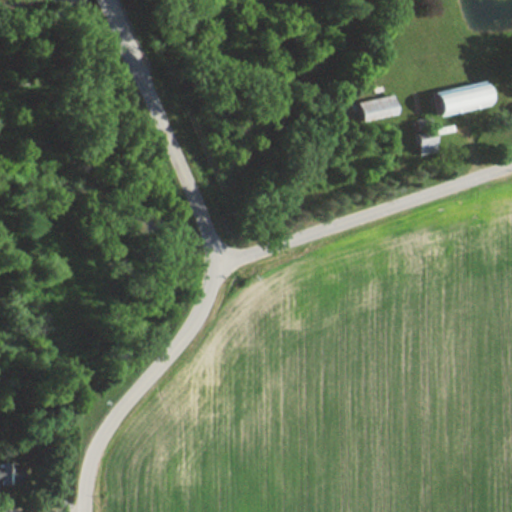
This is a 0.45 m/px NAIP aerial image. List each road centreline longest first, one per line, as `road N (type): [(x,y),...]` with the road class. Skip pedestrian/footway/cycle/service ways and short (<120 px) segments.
road 1 (residential): [(230,269),(511,170)]
road 2 (residential): [(78,511),(87,450),(106,418),(230,269)]
road 3 (residential): [(230,269),(119,28)]
